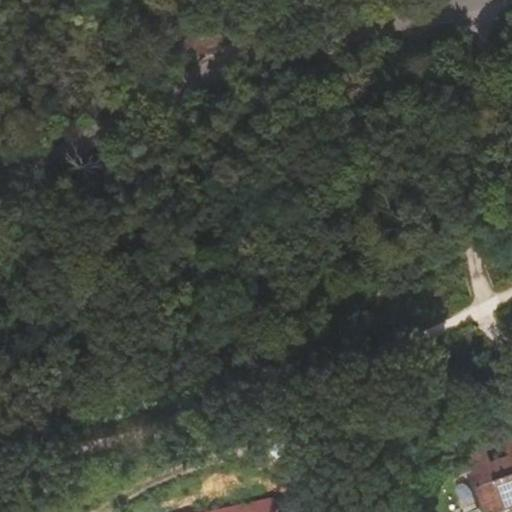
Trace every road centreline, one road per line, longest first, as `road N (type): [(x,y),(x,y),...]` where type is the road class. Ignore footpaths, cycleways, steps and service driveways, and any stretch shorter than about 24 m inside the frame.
road 1 (unclassified): [(511,1),(253,51),(0,200)]
road 2 (track): [(479,8),(469,229),(492,311),(475,401)]
